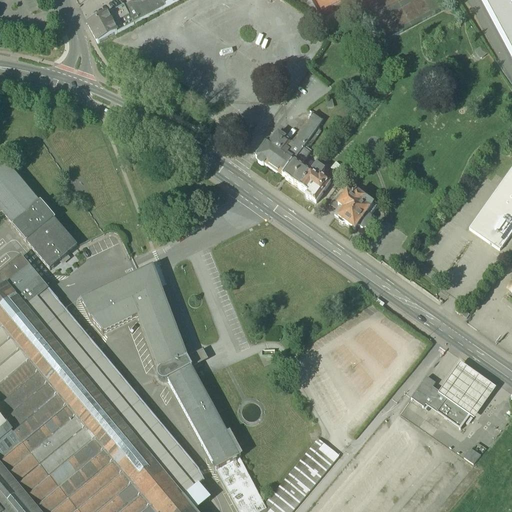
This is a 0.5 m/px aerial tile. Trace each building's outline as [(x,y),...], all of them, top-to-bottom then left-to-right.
[(161,0),(140,0),(125,8),(125,9),(134,25),(166,8),(161,0)] [(161,0),(166,8),(181,0),(161,0)] [(511,0),(479,0),(511,60),(511,0)] [(125,7),(107,17),(108,18),(111,23),(113,22),(119,19),(123,27),(125,30),(134,25),(125,9),(125,8),(125,7)] [(107,17),(106,17),(106,18),(89,27),(89,26),(88,27),(89,28),(97,44),(98,45),(117,35),(115,31),(114,29),(111,23),(108,18),(107,17)] [(489,55),(484,48),(477,53),(482,61),(489,55)] [(292,144),(285,154),(295,160),(295,161),(304,148),(307,144),(317,130),(323,121),(313,114),(292,144)] [(317,130),(307,144),(311,147),(321,133),(317,130)] [(283,132),(280,136),(278,134),(271,144),(285,154),(292,144),(285,139),(287,135),(283,132)] [(271,144),(268,142),(256,159),(258,161),(258,162),(258,164),(261,167),(264,166),(264,165),(283,178),(295,160),(285,154),(271,144)] [(304,148),(295,161),(300,164),(303,161),(305,162),(311,152),(304,148)] [(283,178),(282,179),(294,187),(294,186),(300,190),(311,174),(302,168),(303,166),(300,164),(295,161),(295,160),(283,178)] [(300,190),(308,196),(306,198),(307,200),(308,201),(310,201),(317,205),(331,185),(320,178),(325,172),(317,166),(311,174),(300,190)] [(40,205),(8,167),(0,173),(0,212),(13,228),(13,229),(27,245),(50,272),(60,264),(61,265),(68,258),(78,250),(55,222),(56,221),(41,204),(40,205)] [(511,171),(469,231),(500,254),(511,235),(511,171)] [(377,210),(356,195),(354,198),(353,197),(352,198),(347,195),(338,208),(341,210),(335,218),(339,221),(340,225),(343,227),(346,226),(355,233),(358,228),(362,231),(366,231),(371,223),(371,219),(370,219),(377,210)] [(0,511),(193,511),(185,501),(207,482),(21,259),(0,276),(0,511)] [(154,268),(142,273),(141,274),(141,275),(141,276),(141,277),(83,304),(86,314),(103,336),(139,319),(160,373),(158,375),(158,378),(158,381),(160,383),(163,384),(165,384),(168,383),(214,468),(213,468),(215,473),(217,473),(218,473),(240,461),(191,371),(192,370),(192,369),(199,365),(195,358),(188,362),(187,361),(186,361),(156,281),(161,279),(158,269),(157,268),(155,267),(154,268)] [(469,317),(463,312),(460,316),(466,321),(469,317)] [(452,377),(439,395),(446,400),(447,400),(448,401),(469,416),(470,416),(471,417),(470,418),(476,422),(489,402),(497,391),(460,365),(452,377)] [(426,381),(413,400),(412,400),(411,401),(419,407),(431,390),(432,390),(436,385),(434,384),(434,385),(427,381),(428,380),(427,379),(426,380),(426,381)] [(432,390),(431,390),(419,407),(423,409),(425,406),(437,415),(447,400),(446,400),(439,395),(432,390)] [(469,416),(448,401),(447,400),(437,415),(459,430),(459,431),(461,432),(462,430),(461,430),(470,418),(471,417),(470,416),(469,416)] [(320,441),(266,506),(268,510),(268,511),(295,511),(339,458),(320,441)] [(481,458),(470,451),(464,460),(473,467),(481,458)] [(266,506),(240,461),(218,473),(239,511),(263,511),(268,510),(266,506)]
